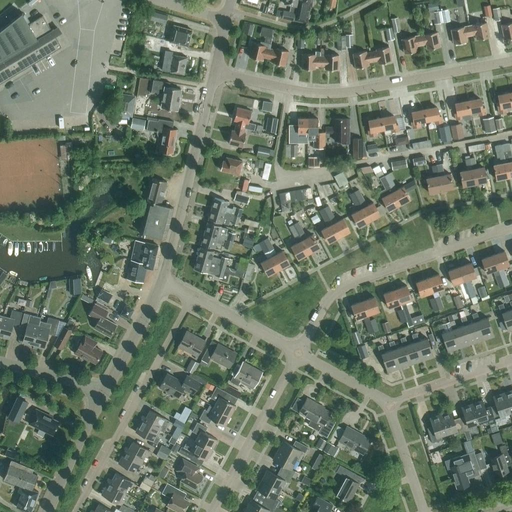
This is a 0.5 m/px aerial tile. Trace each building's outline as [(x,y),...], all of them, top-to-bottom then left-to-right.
[(298,0),(285,0),(284,4),(290,6),(289,12),(283,10),(281,18),(294,20),(297,7),(298,0)] [(312,0),(299,0),(297,10),(295,21),(307,23),(311,7),(312,0)] [(438,3),(428,4),(429,11),(439,9),(438,3)] [(502,20),(499,7),(492,9),(495,21),(502,20)] [(168,16),(152,12),(153,10),(147,8),(144,21),(149,23),(150,20),(165,24),(168,16)] [(484,20),(492,18),(490,8),(481,10),(484,20)] [(450,21),(448,10),(441,11),(443,23),(450,21)] [(434,24),(441,23),(439,12),(432,12),(434,24)] [(0,84),(62,47),(43,16),(27,25),(21,14),(22,13),(0,30),(0,84)] [(394,33),(400,32),(398,18),(391,19),(394,33)] [(487,22),(469,26),(471,36),(476,35),(477,40),(490,37),(487,22)] [(511,22),(501,25),(504,40),(511,38),(511,22)] [(244,33),(248,34),(249,30),(251,31),(252,25),(246,24),(244,33)] [(192,30),(181,27),(174,25),(169,42),(176,43),(188,46),(192,30)] [(471,36),(469,26),(451,29),(454,44),(467,42),(466,36),(471,36)] [(388,41),(394,40),(391,28),(385,29),(388,41)] [(437,32),(419,35),(421,45),(426,44),(427,49),(440,47),(437,32)] [(421,45),(419,35),(402,39),(404,54),(417,51),(417,46),(421,45)] [(271,44),(260,42),(260,44),(252,43),(249,57),(262,60),(263,57),(268,58),(270,49),(271,44)] [(376,51),(371,52),(373,62),(378,61),(379,64),(392,61),(389,47),(376,49),(376,51)] [(270,49),(268,58),(273,59),(272,62),(285,66),(288,51),(275,48),(275,50),(270,49)] [(320,57),(320,66),(325,66),(325,69),(338,70),(339,55),(327,55),(327,49),(320,48),(320,57)] [(172,55),(173,52),(165,51),(163,65),(169,66),(168,72),(184,74),(187,57),(172,55)] [(373,62),(371,52),(366,53),(366,51),(353,54),(355,68),(369,66),(368,63),(373,62)] [(315,66),(320,66),(320,57),(315,56),(315,54),(302,54),(301,69),(315,69),(315,66)] [(170,83),(153,80),(151,92),(163,94),(161,107),(178,110),(181,90),(169,87),(170,83)] [(504,107),(511,105),(511,101),(510,93),(498,96),(499,102),(498,103),(500,114),(506,113),(504,107)] [(134,97),(121,95),(118,113),(131,116),(134,97)] [(468,101),(470,112),(477,111),(478,116),(486,114),(484,108),(482,108),(480,99),(468,101)] [(462,114),(470,112),(468,101),(455,104),(457,113),(455,114),(456,120),(463,119),(462,114)] [(237,121),(235,126),(245,128),(254,130),(256,124),(248,123),(251,111),(237,107),(234,120),(237,121)] [(437,107),(424,110),(427,121),(434,119),(435,124),(442,123),(441,116),(439,117),(437,107)] [(427,121),(424,110),(412,112),(414,122),(411,122),(413,128),(420,127),(419,122),(427,121)] [(381,118),(383,129),(391,128),(392,133),(399,131),(398,125),(396,125),(394,116),(381,118)] [(278,119),(268,117),(266,131),(276,133),(278,119)] [(494,130),(492,117),(485,119),(487,132),(494,130)] [(130,128),(144,130),(145,120),(132,118),(130,128)] [(376,131),(383,129),(381,118),(368,121),(370,130),(368,131),(369,137),(377,136),(376,131)] [(177,129),(173,129),(174,122),(159,119),(158,121),(149,120),(147,129),(154,130),(163,132),(159,152),(173,154),(177,129)] [(302,133),(308,133),(308,119),(298,119),(298,132),(297,132),(297,140),(302,140),(302,133)] [(308,119),(308,133),(313,133),(313,149),(325,149),(325,133),(318,133),(318,119),(308,119)] [(349,119),(335,119),(334,133),(342,133),(342,143),(349,143),(349,119)] [(498,130),(504,129),(503,119),(496,120),(498,130)] [(460,123),(450,125),(453,140),(463,138),(460,123)] [(245,128),(235,126),(234,131),(231,130),(228,143),(243,147),(246,134),(244,133),(245,128)] [(451,140),(448,126),(440,128),(442,141),(451,140)] [(407,136),(395,138),(396,145),(408,142),(407,136)] [(362,142),(362,139),(353,139),(353,157),(362,157),(367,157),(364,142),(362,142)] [(377,143),(367,145),(368,152),(378,150),(377,143)] [(502,145),(508,177),(511,176),(511,161),(511,162),(511,156),(509,143),(502,145)] [(73,158),(73,153),(72,144),(62,145),(63,159),(73,158)] [(290,157),(303,157),(302,148),(298,148),(297,145),(286,145),(286,157),(290,157)] [(496,180),(508,177),(502,145),(494,146),(497,158),(500,158),(501,164),(494,165),(496,180)] [(269,150),(258,148),(256,155),(267,158),(269,150)] [(242,161),(226,157),(225,161),(223,161),(223,162),(221,163),(220,167),(221,169),(221,170),(239,174),(241,164),(244,165),(245,161),(242,161)] [(319,167),(319,157),(309,157),(309,167),(319,167)] [(463,187),(475,184),(469,158),(465,159),(467,170),(460,172),(463,187)] [(469,158),(475,184),(487,182),(484,167),(476,169),(474,158),(469,158)] [(264,161),(256,159),(255,166),(263,167),(264,161)] [(436,165),(441,191),(453,188),(450,174),(443,175),(441,164),(436,165)] [(429,193),(441,191),(436,165),(431,166),(433,177),(426,178),(429,193)] [(400,205),(384,175),(379,166),(373,169),(378,179),(379,178),(385,189),(379,192),(382,198),(389,211),(400,205)] [(340,184),(349,180),(345,170),(335,174),(340,184)] [(388,173),(384,175),(400,205),(410,199),(407,193),(403,186),(397,190),(388,173)] [(173,208),(161,205),(167,182),(153,178),(152,181),(151,180),(149,186),(151,187),(146,204),(147,204),(139,232),(165,239),(173,208)] [(403,186),(407,193),(413,190),(409,183),(403,186)] [(359,189),(354,191),(369,221),(380,216),(373,202),(367,206),(359,189)] [(369,221),(354,191),(350,194),(359,210),(352,214),(359,227),(369,221)] [(248,204),(249,198),(236,194),(234,200),(248,204)] [(236,207),(234,206),(233,209),(226,207),(228,202),(215,198),(211,209),(231,215),(233,215),(236,207)] [(324,208),(339,237),(350,232),(343,219),(336,222),(328,206),(324,208)] [(233,215),(240,217),(243,209),(236,207),(233,215)] [(328,243),(339,237),(324,208),(319,210),(328,227),(322,230),(328,243)] [(231,215),(211,209),(208,220),(221,224),(222,223),(228,225),(230,220),(232,221),(233,215),(231,215)] [(283,223),(288,221),(285,213),(276,216),(274,222),(276,226),(277,225),(283,223)] [(238,225),(240,217),(233,215),(232,221),(231,223),(238,225)] [(317,215),(311,218),(314,224),(320,221),(317,215)] [(253,235),(256,228),(257,228),(259,223),(254,221),(252,227),(249,226),(247,233),(253,235)] [(294,224),(309,254),(320,248),(313,235),(306,238),(298,222),(294,224)] [(228,234),(226,234),(228,229),(220,227),(221,226),(207,223),(204,234),(224,239),(226,240),(228,234)] [(298,259),(309,254),(294,224),(289,227),(297,243),(291,246),(298,259)] [(226,240),(233,242),(235,234),(228,232),(228,234),(226,240)] [(261,236),(279,270),(289,264),(283,251),(276,254),(266,233),(261,236)] [(223,245),(224,239),(204,234),(201,245),(214,248),(216,243),(223,245)] [(268,275),(279,270),(261,236),(257,238),(268,259),(261,262),(268,275)] [(254,241),(245,238),(243,245),(252,247),(254,241)] [(158,245),(140,241),(136,240),(133,252),(127,279),(143,283),(146,268),(152,270),(158,245)] [(233,242),(226,240),(224,248),(231,250),(233,242)] [(200,247),(197,258),(217,264),(219,259),(212,257),(214,251),(200,247)] [(504,287),(509,285),(503,267),(509,265),(505,251),(493,255),(495,262),(498,269),(500,275),(502,281),(504,287)] [(493,255),(482,259),(487,273),(493,271),(495,276),(497,275),(500,275),(498,269),(495,262),(493,255)] [(219,265),(226,267),(228,259),(222,257),(219,265)] [(243,277),(244,272),(234,269),(225,267),(226,267),(219,265),(217,265),(217,264),(197,258),(194,269),(207,273),(216,275),(216,276),(222,278),(224,272),(243,277)] [(234,269),(244,272),(246,267),(242,266),(242,264),(236,262),(234,269)] [(254,264),(248,263),(244,278),(250,280),(254,264)] [(471,298),(476,296),(470,279),(476,277),(471,263),(460,267),(465,281),(467,286),(471,298)] [(465,281),(460,267),(448,271),(453,285),(465,281)] [(439,274),(428,278),(433,292),(435,297),(439,309),(443,307),(437,291),(444,288),(439,274)] [(502,287),(504,287),(502,281),(500,275),(497,275),(495,276),(499,288),(502,287)] [(433,292),(428,278),(416,282),(421,296),(433,292)] [(81,285),(69,285),(70,294),(81,293),(81,285)] [(407,286),(395,290),(400,304),(412,300),(407,286)] [(468,299),(471,298),(467,286),(462,288),(466,300),(468,299)] [(477,288),(481,298),(487,296),(484,286),(477,288)] [(400,304),(395,290),(384,294),(389,308),(400,304)] [(82,295),(93,301),(94,297),(84,292),(82,295)] [(110,297),(103,294),(100,300),(107,304),(110,297)] [(457,308),(463,307),(459,295),(453,297),(457,308)] [(363,301),(368,315),(379,311),(374,297),(363,301)] [(434,310),(439,309),(435,297),(430,299),(434,310)] [(33,300),(26,299),(25,306),(31,307),(33,300)] [(373,332),(370,321),(368,315),(363,301),(351,305),(356,319),(363,317),(365,322),(369,334),(373,332)] [(95,304),(89,315),(98,320),(94,328),(110,337),(116,325),(104,318),(108,311),(95,304)] [(508,332),(511,330),(511,309),(506,312),(503,304),(498,306),(501,314),(502,313),(508,332)] [(128,317),(132,310),(126,306),(122,314),(128,317)] [(402,309),(406,321),(411,319),(407,307),(402,309)] [(397,310),(401,322),(406,321),(402,309),(397,310)] [(10,318),(3,316),(0,328),(0,336),(9,339),(13,325),(19,326),(22,312),(12,310),(10,318)] [(26,328),(22,342),(33,345),(39,325),(40,321),(41,317),(24,313),(20,326),(26,328)] [(472,314),(475,322),(476,322),(482,340),(494,336),(488,318),(479,321),(477,313),(472,314)] [(39,325),(33,345),(45,348),(48,334),(55,335),(59,319),(48,317),(47,323),(40,321),(39,325)] [(450,322),(449,322),(450,325),(452,330),(453,329),(460,348),(471,344),(465,326),(463,326),(457,328),(454,320),(454,321),(452,317),(449,318),(450,322)] [(465,317),(461,318),(463,326),(465,326),(471,344),(482,340),(476,322),(475,322),(468,324),(465,317)] [(74,322),(69,319),(66,326),(71,328),(74,322)] [(375,319),(370,321),(373,332),(379,331),(375,319)] [(385,333),(391,331),(388,322),(381,324),(385,333)] [(441,334),(436,336),(439,346),(445,344),(448,352),(460,348),(453,329),(452,330),(450,325),(444,327),(443,324),(438,326),(441,334)] [(64,327),(54,345),(62,349),(72,331),(64,327)] [(205,341),(187,332),(179,346),(197,356),(205,341)] [(356,345),(362,342),(359,333),(353,335),(356,345)] [(416,333),(412,335),(414,343),(416,342),(422,361),(434,357),(427,338),(419,341),(416,333)] [(95,363),(102,351),(94,347),(97,342),(85,336),(82,341),(82,340),(75,353),(88,360),(95,363)] [(405,337),(400,339),(403,346),(404,346),(411,365),(422,361),(416,342),(414,343),(408,345),(405,337)] [(411,365),(404,346),(403,346),(396,349),(394,341),(389,343),(392,350),(393,350),(399,369),(411,365)] [(236,354),(218,344),(214,352),(207,348),(201,360),(208,364),(211,358),(229,368),(236,354)] [(369,356),(365,345),(357,347),(361,359),(369,356)] [(382,345),(378,346),(380,355),(381,354),(388,372),(399,369),(393,350),(392,350),(385,353),(382,345)] [(199,363),(191,359),(186,370),(193,374),(199,363)] [(241,380),(253,387),(261,372),(243,363),(236,377),(233,375),(230,382),(237,386),(241,380)] [(183,382),(167,374),(159,387),(178,398),(183,389),(193,394),(202,379),(194,374),(192,378),(187,375),(183,382)] [(205,387),(212,391),(214,386),(207,383),(205,387)] [(226,384),(223,390),(232,395),(235,389),(226,384)] [(511,387),(503,391),(510,412),(511,411),(511,387)] [(214,407),(230,416),(236,406),(223,399),(225,394),(216,389),(211,398),(217,401),(214,407)] [(492,410),(496,422),(505,418),(504,414),(510,412),(503,391),(493,394),(497,408),(492,410)] [(18,398),(12,411),(22,415),(28,403),(18,398)] [(313,401),(307,398),(304,403),(297,399),(292,409),(315,421),(312,427),(319,430),(322,425),(323,426),(331,413),(313,403),(313,401)] [(485,409),(481,398),(471,402),(475,412),(478,423),(485,421),(486,425),(496,422),(492,410),(491,407),(485,409)] [(460,421),(464,432),(467,440),(472,438),(469,431),(474,429),(472,425),(478,423),(475,412),(471,402),(461,405),(466,419),(460,421)] [(225,426),(230,416),(214,407),(210,413),(204,409),(199,418),(209,424),(211,419),(225,426)] [(48,415),(36,409),(29,424),(53,435),(59,422),(47,416),(48,415)] [(439,412),(447,434),(453,432),(454,435),(464,432),(460,421),(454,423),(450,409),(439,412)] [(141,421),(159,430),(163,424),(165,425),(167,420),(150,410),(146,417),(144,416),(141,421)] [(441,436),(447,434),(439,412),(429,416),(434,429),(428,431),(432,443),(442,440),(441,436)] [(178,415),(176,419),(185,424),(187,420),(178,415)] [(185,424),(176,419),(171,416),(168,421),(183,429),(185,424)] [(156,437),(159,430),(141,421),(135,432),(155,443),(158,438),(156,437)] [(195,441),(212,450),(217,440),(205,433),(207,428),(198,423),(195,427),(192,432),(199,435),(195,441)] [(353,430),(347,426),(345,430),(338,426),(333,434),(340,438),(339,441),(363,454),(370,441),(353,431),(353,430)] [(503,443),(499,432),(491,435),(494,446),(503,443)] [(279,451),(296,460),(301,451),(305,453),(308,447),(299,443),(301,440),(288,434),(286,438),(292,442),(290,445),(284,441),(279,451)] [(322,450),(327,441),(320,438),(315,446),(322,450)] [(206,460),(212,450),(195,441),(192,447),(186,444),(183,448),(181,447),(179,452),(190,459),(193,453),(206,460)] [(124,452),(142,461),(146,455),(148,456),(150,451),(133,442),(129,449),(127,447),(124,452)] [(330,455),(335,446),(328,442),(323,451),(330,455)] [(466,442),(460,444),(463,453),(469,451),(466,442)] [(180,446),(175,443),(172,450),(177,453),(180,446)] [(162,445),(159,450),(168,455),(171,450),(162,445)] [(502,454),(490,458),(496,476),(508,472),(507,466),(511,465),(505,445),(499,447),(502,454)] [(5,456),(15,459),(17,454),(7,450),(5,456)] [(168,455),(159,450),(156,456),(165,461),(168,455)] [(281,471),(292,477),(295,479),(298,473),(295,471),(291,469),(296,460),(279,451),(273,460),(284,466),(281,471)] [(139,468),(142,461),(124,452),(118,463),(138,474),(141,469),(139,468)] [(473,470),(468,453),(445,461),(448,469),(450,468),(457,489),(470,485),(466,472),(473,470)] [(480,469),(486,466),(482,453),(475,455),(480,469)] [(200,468),(194,465),(182,459),(178,468),(185,472),(180,481),(196,489),(202,477),(197,474),(200,468)] [(4,479),(24,487),(16,507),(29,511),(30,511),(39,492),(32,489),(37,475),(31,473),(33,469),(29,467),(30,464),(21,461),(20,464),(11,460),(4,479)] [(330,460),(326,466),(332,470),(336,464),(330,460)] [(321,464),(315,461),(311,468),(317,471),(321,464)] [(365,479),(355,474),(355,473),(340,465),(337,472),(345,477),(336,495),(349,502),(359,484),(365,479)] [(262,480),(280,490),(285,480),(289,482),(292,477),(281,471),(278,477),(268,471),(262,480)] [(107,483),(125,493),(129,486),(131,487),(133,483),(116,473),(112,480),(110,479),(107,483)] [(145,476),(142,482),(151,487),(154,481),(148,478),(145,476)] [(312,480),(304,476),(302,481),(309,485),(312,480)] [(265,501),(276,507),(279,501),(275,499),(280,490),(262,480),(257,490),(268,495),(265,501)] [(151,487),(142,482),(139,487),(148,492),(151,487)] [(122,499),(125,493),(107,483),(101,495),(121,505),(124,501),(122,499)] [(183,511),(189,502),(177,496),(180,490),(167,483),(162,493),(171,498),(167,506),(178,511),(183,511)] [(304,496),(298,493),(295,499),(301,502),(304,496)] [(330,511),(329,511),(333,505),(317,497),(312,506),(318,509),(316,511),(330,511)] [(247,510),(250,511),(272,511),(276,507),(265,501),(262,506),(252,501),(247,510)]
